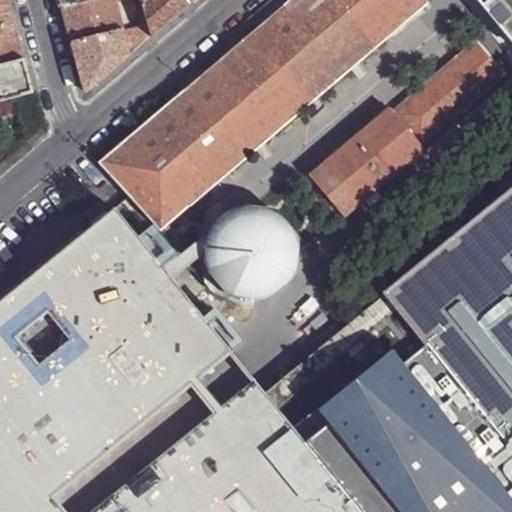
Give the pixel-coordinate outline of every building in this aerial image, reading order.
[(0,0),(0,28),(15,25),(11,8),(8,0),(0,0)] [(59,0),(62,9),(96,0),(59,0)] [(68,30),(71,44),(123,30),(114,0),(96,0),(62,9),(68,30)] [(173,20),(191,4),(187,0),(142,0),(144,4),(149,24),(152,37),(173,20)] [(433,1),(431,0),(290,0),(229,52),(290,121),(355,66),(433,1)] [(511,0),(478,0),(511,39),(511,0)] [(149,24),(144,4),(136,6),(142,25),(149,24)] [(152,37),(149,24),(142,25),(123,30),(130,56),(152,37)] [(0,28),(0,65),(25,60),(20,44),(15,25),(0,28)] [(123,30),(71,44),(78,71),(84,92),(84,93),(87,93),(130,56),(123,30)] [(486,34),(477,43),(488,56),(498,49),(486,34)] [(345,214),(423,149),(421,145),(511,67),(511,64),(498,49),(488,56),(477,43),(410,99),(407,96),(312,176),(345,214)] [(158,232),(196,199),(246,157),(253,152),(290,121),(229,52),(98,163),(127,196),(158,232)] [(0,101),(16,97),(33,93),(29,76),(25,60),(0,65),(0,101)] [(43,131),(33,93),(16,97),(29,143),(43,131)] [(511,511),(511,191),(387,294),(398,308),(427,344),(415,353),(304,443),(359,511),(511,511)] [(98,202),(84,215),(91,223),(105,210),(98,202)] [(204,252),(203,265),(225,296),(264,303),(296,277),(299,240),(273,209),(239,205),(215,223),(206,230),(204,252)] [(170,278),(113,208),(0,299),(0,511),(359,511),(304,443),(276,408),(265,395),(248,374),(170,278)] [(387,294),(265,395),(276,408),(398,308),(387,294)]
